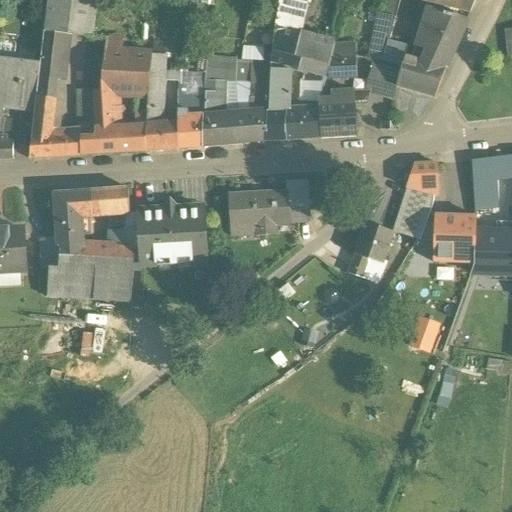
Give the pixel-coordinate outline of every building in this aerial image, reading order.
[(86,37),(93,38),(96,14),(97,0),(47,0),(44,32),(67,35),(86,37)] [(284,0),(279,0),(277,14),(304,20),(307,5),(284,0)] [(475,0),(418,0),(470,13),(475,0)] [(467,19),(428,8),(420,36),(431,39),(424,63),(444,69),(445,69),(467,19)] [(96,14),(93,38),(107,39),(109,16),(96,14)] [(304,20),(277,14),(275,27),(301,33),(304,20)] [(393,20),(379,16),(369,59),(375,61),(382,62),(387,42),(393,20)] [(301,33),(275,27),(273,42),(271,64),(287,68),(296,70),(306,72),(314,37),(301,33)] [(67,35),(44,32),(40,64),(38,81),(59,83),(62,80),(67,35)] [(94,105),(94,92),(100,93),(105,53),(107,39),(93,38),(86,37),(80,83),(82,92),(82,102),(86,105),(94,105)] [(334,41),(314,37),(306,72),(311,73),(325,77),(329,60),(333,46),(334,41)] [(107,39),(105,53),(121,54),(121,40),(107,39)] [(409,47),(387,42),(382,62),(402,66),(404,57),(406,58),(409,47)] [(355,44),(333,46),(329,60),(356,57),(355,44)] [(152,55),(121,54),(105,53),(100,93),(104,96),(115,96),(143,97),(147,97),(148,97),(149,93),(151,70),(152,55)] [(152,55),(151,70),(167,71),(167,56),(152,55)] [(356,57),(329,60),(325,77),(325,78),(332,80),(357,77),(356,57)] [(406,58),(404,57),(402,66),(396,88),(434,98),(444,69),(424,63),(406,58)] [(40,64),(0,59),(0,119),(3,120),(4,109),(34,113),(38,81),(40,64)] [(382,62),(375,61),(367,92),(396,100),(396,88),(402,66),(382,62)] [(236,84),(251,85),(251,63),(240,62),(239,67),(236,84)] [(255,85),(267,85),(268,63),(251,63),(251,85),(255,85)] [(287,68),(271,64),(270,79),(289,85),(289,74),(287,74),(287,68)] [(229,83),(236,84),(239,67),(224,66),(224,77),(230,77),(229,83)] [(181,69),(179,83),(193,83),(193,86),(197,86),(196,93),(191,93),(191,91),(187,91),(187,101),(178,100),(178,112),(189,113),(189,117),(203,117),(204,82),(207,69),(181,69)] [(207,69),(205,82),(219,83),(219,69),(207,69)] [(151,70),(149,93),(165,93),(167,71),(151,70)] [(325,77),(311,73),(308,91),(320,92),(325,77)] [(269,113),(268,120),(266,120),(265,142),(293,141),(295,110),(288,111),(289,85),(270,79),(270,85),(269,97),(269,113)] [(68,139),(52,139),(59,83),(38,81),(34,113),(29,159),(66,157),(68,139)] [(203,119),(223,117),(224,92),(219,83),(205,82),(204,117),(203,117),(203,119)] [(193,83),(179,83),(179,91),(187,91),(191,91),(192,91),(193,86),(193,83)] [(267,85),(255,85),(255,94),(254,99),(269,97),(270,85),(267,85)] [(187,101),(187,91),(179,91),(178,100),(187,101)] [(308,91),(303,91),(302,110),(295,110),(293,141),(321,139),(319,106),(318,106),(320,92),(308,91)] [(76,93),(78,125),(95,125),(95,116),(94,105),(86,105),(82,102),(82,92),(76,93)] [(115,96),(104,96),(100,93),(94,92),(94,105),(95,116),(116,115),(115,96)] [(224,92),(223,117),(232,116),(235,93),(224,92)] [(165,93),(149,93),(148,97),(147,97),(147,104),(147,113),(145,153),(177,150),(178,125),(163,125),(165,93)] [(254,99),(255,94),(235,93),(232,116),(253,114),(254,99)] [(352,93),(333,94),(334,105),(352,103),(352,93)] [(269,97),(254,99),(253,114),(269,113),(269,97)] [(334,105),(319,106),(321,139),(354,137),(352,103),(334,105)] [(203,117),(189,117),(189,113),(178,112),(178,125),(177,150),(203,148),(203,119),(203,117)] [(116,115),(117,129),(135,128),(135,113),(116,115)] [(147,113),(135,113),(135,128),(136,136),(133,139),(133,153),(145,153),(147,113)] [(253,114),(232,116),(234,145),(265,142),(266,120),(268,120),(269,113),(253,114)] [(116,115),(95,116),(95,125),(95,138),(81,139),(81,156),(119,154),(117,129),(116,115)] [(223,117),(203,119),(203,148),(234,145),(232,116),(223,117)] [(0,136),(3,120),(0,119),(0,160),(14,159),(14,143),(8,142),(8,137),(0,136)] [(78,125),(78,138),(81,138),(81,139),(95,138),(95,125),(78,125)] [(117,129),(119,154),(133,153),(133,139),(136,136),(135,128),(117,129)] [(68,139),(66,157),(81,156),(81,139),(81,138),(78,138),(68,139)] [(502,158),(472,162),(476,203),(476,204),(492,203),(493,180),(503,178),(502,158)] [(414,166),(407,189),(434,196),(439,196),(437,165),(414,166)] [(286,183),(286,193),(288,193),(288,200),(289,212),(309,211),(307,181),(286,183)] [(128,189),(107,191),(109,215),(125,215),(130,215),(128,189)] [(407,189),(392,233),(420,241),(431,208),(434,196),(407,189)] [(107,191),(55,195),(56,205),(54,205),(54,209),(56,209),(59,242),(59,246),(81,247),(80,217),(94,216),(109,215),(107,191)] [(286,193),(229,197),(231,228),(256,226),(257,236),(275,234),(274,224),(290,223),(289,212),(288,200),(288,193),(286,193)] [(492,203),(476,204),(476,208),(476,218),(475,230),(492,230),(492,203)] [(165,211),(139,213),(142,266),(157,265),(157,259),(191,258),(191,263),(206,262),(204,209),(177,211),(174,207),(169,207),(165,211)] [(310,222),(309,211),(289,212),(290,223),(310,222)] [(125,233),(125,215),(109,215),(108,232),(114,232),(125,233)] [(474,263),(475,230),(476,218),(434,217),(433,264),(474,265),(474,263)] [(392,233),(364,223),(354,255),(356,256),(369,261),(382,265),(392,233)] [(11,231),(4,226),(0,226),(0,272),(25,271),(23,231),(11,231)] [(231,237),(257,236),(256,226),(231,228),(231,237)] [(511,233),(491,234),(492,230),(475,230),(474,263),(511,264),(511,233)] [(125,248),(125,233),(114,232),(114,248),(125,249),(125,248)] [(41,243),(43,273),(61,271),(61,270),(59,246),(59,242),(41,243)] [(110,273),(110,248),(81,247),(59,246),(61,270),(110,273)] [(134,249),(125,248),(125,249),(125,274),(110,273),(61,270),(61,271),(43,273),(44,296),(131,297),(134,249)] [(125,274),(125,249),(114,248),(110,248),(110,273),(125,274)] [(369,261),(356,256),(349,275),(363,280),(364,276),(369,261)]
